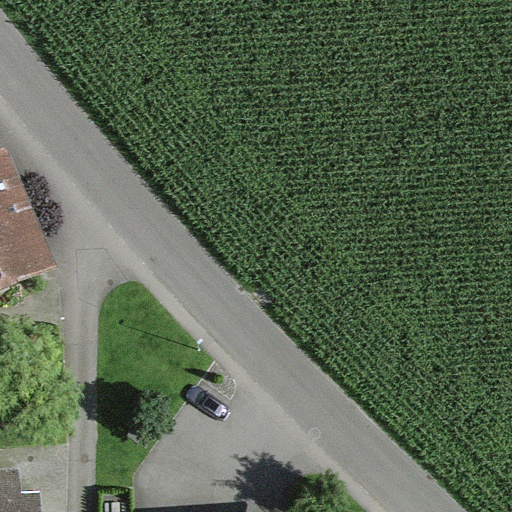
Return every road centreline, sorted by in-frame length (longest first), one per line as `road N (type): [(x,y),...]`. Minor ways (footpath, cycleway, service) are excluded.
road 1 (tertiary): [(413,511),(301,415),(98,189)]
road 2 (residential): [(90,511),(98,189)]
road 3 (tertiary): [(98,189),(0,80)]
